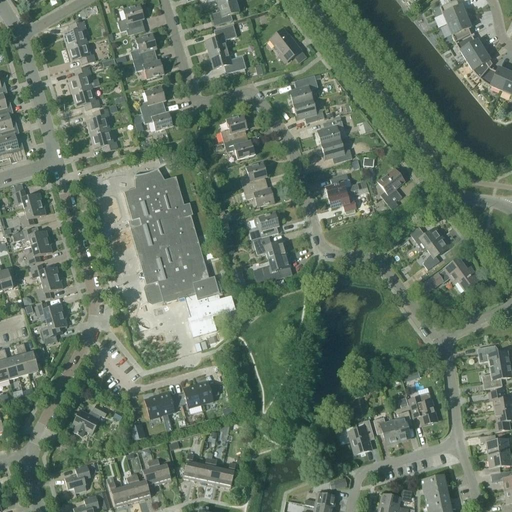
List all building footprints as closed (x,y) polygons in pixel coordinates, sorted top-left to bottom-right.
[(439,8),(447,26),(465,18),(461,7),(458,8),(456,1),(450,4),(446,5),(439,8)] [(235,2),(218,8),(219,13),(210,16),(213,28),(232,22),(230,16),(239,14),(235,2)] [(144,33),(143,27),(141,21),(144,21),(139,7),(122,12),(123,12),(125,21),(117,23),(120,34),(126,32),(127,38),(144,33)] [(465,18),(447,26),(454,44),(468,36),(466,31),(470,29),(465,18)] [(63,36),(67,49),(86,44),(82,31),(85,30),(83,23),(70,27),(71,33),(63,36)] [(227,52),(225,42),(236,38),(233,27),(213,32),(215,40),(205,43),(209,57),(227,52)] [(289,61),(293,58),(301,53),(291,41),(282,31),(269,41),(281,56),(279,58),(283,63),(288,60),(289,61)] [(130,53),(132,63),(155,57),(154,51),(156,51),(152,36),(135,41),(135,42),(138,51),(130,53)] [(457,49),(466,62),(483,51),(476,41),(473,44),(469,38),(455,46),(457,49)] [(86,44),(67,49),(71,63),(79,61),(81,67),(94,63),(93,56),(90,57),(86,44)] [(483,51),(466,62),(472,72),(475,76),(479,80),(491,66),(489,62),(483,51)] [(227,52),(209,57),(213,71),(224,68),(226,75),(237,72),(234,60),(230,61),(227,52)] [(155,57),(132,63),(135,74),(144,71),(146,80),(146,81),(164,76),(159,62),(157,63),(155,57)] [(115,60),(117,67),(126,64),(125,58),(115,60)] [(113,61),(108,62),(110,71),(116,70),(113,61)] [(260,67),(254,68),(257,77),(259,76),(263,75),(261,69),(260,67)] [(91,89),(91,90),(100,87),(98,81),(89,83),(87,76),(90,75),(88,69),(74,73),(76,79),(68,81),(72,95),(91,89)] [(500,92),(509,74),(498,69),(496,73),(490,71),(481,81),(483,84),(489,87),(500,92)] [(511,75),(509,74),(500,92),(511,97),(511,75)] [(293,107),(312,102),(312,101),(309,92),(317,89),(315,81),(314,78),(294,83),(296,91),(289,93),(293,107)] [(138,106),(141,116),(164,109),(162,103),(165,103),(161,88),(144,94),(147,103),(138,106)] [(95,103),(91,90),(91,89),(72,95),(76,109),(84,106),(86,112),(99,108),(97,102),(95,103)] [(2,95),(0,95),(0,117),(8,116),(12,115),(9,103),(5,104),(2,96),(2,95)] [(312,102),(293,107),(292,107),(293,108),(297,121),(304,120),(305,125),(324,120),(321,111),(315,113),(312,102)] [(164,109),(141,116),(144,126),(153,123),(155,132),(155,133),(172,128),(168,114),(166,115),(164,109)] [(86,123),(90,137),(109,131),(105,118),(108,117),(106,111),(93,115),(94,121),(86,123)] [(8,116),(0,117),(0,139),(14,136),(18,135),(15,123),(10,125),(8,116)] [(220,134),(223,144),(246,138),(244,132),(247,131),(243,117),(226,122),(226,123),(226,122),(229,131),(220,134)] [(320,147),(340,142),(340,141),(337,131),(343,129),(340,120),(322,125),(324,131),(317,133),(321,147),(320,147)] [(362,124),(365,134),(372,132),(366,123),(362,124)] [(109,131),(90,137),(94,151),(102,148),(104,154),(117,150),(115,144),(113,145),(109,131)] [(0,162),(9,159),(11,165),(26,161),(21,144),(16,145),(14,136),(0,139),(0,162)] [(246,138),(223,144),(226,154),(235,152),(237,161),(236,161),(237,162),(254,157),(250,143),(248,143),(246,138)] [(340,142),(320,147),(321,148),(325,162),(332,160),(334,165),(352,160),(349,151),(343,153),(340,142)] [(167,162),(165,155),(157,157),(160,165),(167,162)] [(374,160),(363,159),(362,168),(373,169),(374,160)] [(240,181),(243,192),(266,185),(264,179),(267,179),(262,165),(245,169),(245,170),(246,170),(248,179),(240,181)] [(135,190),(123,193),(131,221),(128,223),(130,230),(129,230),(146,287),(145,290),(148,303),(151,305),(162,302),(163,305),(186,299),(190,298),(194,296),(196,302),(217,295),(218,295),(215,284),(214,279),(208,280),(190,217),(192,217),(188,205),(183,207),(174,179),(164,182),(157,171),(160,170),(159,169),(156,171),(153,173),(147,175),(145,175),(139,176),(135,177),(131,177),(131,178),(134,178),(135,190)] [(395,204),(401,199),(395,190),(404,183),(394,170),(377,184),(384,193),(380,197),(391,212),(397,207),(395,204)] [(346,176),(334,179),(330,181),(331,187),(324,189),(327,200),(346,195),(346,194),(354,192),(356,191),(358,191),(357,185),(344,189),(343,183),(348,182),(346,176)] [(266,185),(243,192),(246,202),(254,199),(257,208),(256,208),(256,209),(274,204),(270,190),(267,191),(266,185)] [(23,192),(22,186),(14,188),(16,194),(23,192)] [(22,205),(24,211),(43,205),(43,202),(41,202),(39,195),(26,199),(24,192),(12,195),(16,207),(22,205)] [(349,205),(346,195),(327,200),(331,211),(342,208),(344,213),(354,210),(355,210),(354,204),(349,205)] [(43,205),(24,211),(26,217),(19,219),(22,229),(33,226),(32,220),(45,216),(43,209),(44,209),(43,205)] [(218,218),(220,225),(227,222),(227,223),(231,222),(229,214),(218,218)] [(250,231),(249,234),(251,242),(261,240),(278,235),(276,229),(279,228),(275,214),(253,220),(256,230),(250,231)] [(227,222),(220,225),(218,225),(221,235),(230,232),(227,223),(227,222)] [(435,229),(424,236),(418,228),(409,235),(422,253),(426,250),(442,239),(435,229)] [(46,232),(38,234),(37,229),(12,236),(14,243),(21,241),(22,244),(29,242),(30,248),(50,243),(49,239),(48,240),(46,232)] [(265,255),(267,261),(286,256),(283,243),(270,246),(268,238),(252,243),(256,257),(265,255)] [(435,259),(449,249),(442,239),(426,250),(430,256),(422,265),(427,272),(439,263),(435,259)] [(51,246),(50,243),(30,248),(32,254),(26,256),(29,266),(40,263),(38,258),(52,254),(49,246),(51,246)] [(286,256),(267,261),(269,268),(260,270),(264,284),(280,280),(278,272),(290,269),(286,256)] [(464,293),(479,283),(470,269),(466,272),(458,260),(443,271),(444,272),(438,276),(437,275),(422,286),(428,294),(442,283),(443,284),(450,279),(454,285),(457,283),(464,293)] [(39,279),(41,285),(60,279),(59,275),(58,276),(56,268),(43,272),(41,267),(30,270),(33,280),(39,279)] [(0,286),(2,292),(12,289),(7,271),(1,273),(0,270),(0,286)] [(60,279),(41,285),(42,291),(36,292),(39,303),(50,299),(49,294),(62,290),(60,283),(61,282),(60,279)] [(189,308),(186,309),(189,319),(187,320),(192,339),(216,332),(212,318),(235,312),(233,306),(231,298),(219,301),(218,297),(217,295),(196,302),(194,296),(190,298),(186,299),(189,308)] [(43,316),(45,322),(65,317),(64,313),(62,314),(60,306),(47,310),(46,305),(34,308),(37,318),(43,316)] [(65,317),(45,322),(47,328),(40,330),(43,340),(55,337),(53,332),(66,328),(64,321),(66,320),(65,317)] [(488,363),(489,369),(508,366),(506,353),(496,355),(494,347),(476,350),(479,364),(488,363)] [(26,355),(22,357),(28,376),(37,373),(32,354),(26,355)] [(18,358),(13,359),(18,378),(28,376),(22,357),(18,358)] [(0,383),(8,381),(3,362),(2,358),(0,358),(0,383)] [(7,361),(3,362),(8,381),(9,381),(18,378),(13,359),(7,361)] [(508,366),(489,369),(490,376),(481,378),(483,391),(501,388),(500,381),(511,379),(508,366)] [(407,375),(401,377),(402,378),(404,384),(410,382),(407,375)] [(208,383),(195,387),(200,406),(213,403),(212,398),(219,396),(216,386),(209,388),(208,383)] [(370,386),(362,388),(364,395),(371,393),(370,387),(370,386)] [(183,394),(177,396),(180,407),(186,406),(188,410),(200,406),(195,387),(182,391),(183,394)] [(14,394),(16,400),(25,397),(23,391),(14,394)] [(492,402),(494,414),(511,410),(511,398),(504,400),(502,392),(488,394),(489,403),(492,402)] [(169,394),(156,398),(162,417),(164,423),(168,422),(167,416),(175,414),(169,394)] [(421,426),(436,423),(431,403),(429,394),(418,397),(419,399),(407,402),(413,420),(419,419),(421,426)] [(156,398),(144,402),(149,421),(162,417),(156,398)] [(398,401),(401,409),(407,407),(405,399),(398,401)] [(104,419),(107,412),(96,406),(92,413),(93,413),(91,418),(79,412),(72,425),(76,427),(72,434),(81,438),(84,431),(91,435),(98,422),(98,421),(100,417),(104,419)] [(231,409),(222,412),(224,417),(232,415),(231,409)] [(511,410),(494,414),(496,425),(493,425),(495,434),(509,431),(508,423),(511,422),(511,410)] [(392,423),(398,444),(410,440),(406,428),(412,426),(408,412),(397,415),(399,421),(392,423)] [(385,447),(398,444),(392,423),(385,425),(383,419),(373,422),(377,436),(382,435),(385,447)] [(368,442),(374,441),(369,422),(362,423),(364,430),(348,435),(354,455),(370,450),(368,442)] [(220,428),(219,433),(222,434),(221,441),(227,442),(227,441),(230,426),(221,428),(220,428)] [(143,434),(132,438),(133,443),(144,440),(143,434)] [(485,444),(487,457),(509,454),(507,441),(495,443),(494,437),(479,439),(480,445),(485,444)] [(177,444),(169,446),(170,452),(179,450),(177,444)] [(484,477),(496,475),(500,474),(499,469),(511,467),(509,454),(487,457),(489,470),(483,471),(484,477)] [(194,482),(198,466),(191,465),(193,457),(187,455),(182,480),(194,482)] [(198,466),(194,482),(206,485),(211,460),(207,460),(206,459),(204,467),(198,466)] [(157,460),(152,462),(159,486),(171,482),(168,473),(166,467),(166,466),(159,468),(157,460)] [(211,460),(206,485),(218,487),(221,471),(215,470),(217,462),(211,460)] [(159,486),(152,462),(147,463),(149,471),(142,473),(145,483),(147,489),(159,486)] [(97,464),(90,466),(92,475),(99,473),(97,464)] [(228,472),(221,471),(218,487),(230,490),(233,477),(234,473),(235,465),(229,464),(228,472)] [(64,480),(67,492),(73,490),(75,495),(86,492),(84,487),(85,487),(84,482),(90,480),(86,468),(74,471),(76,477),(64,480)] [(511,478),(511,473),(500,474),(496,475),(497,481),(502,480),(504,493),(511,491),(511,478)] [(145,483),(139,484),(137,477),(136,477),(132,478),(131,478),(138,502),(150,499),(147,489),(145,483)] [(420,482),(423,494),(446,489),(443,477),(420,482)] [(138,502),(131,478),(126,480),(128,488),(122,489),(127,505),(138,502)] [(107,484),(108,485),(115,509),(127,505),(122,489),(116,491),(112,479),(106,481),(107,484)] [(345,479),(333,482),(335,491),(347,488),(345,479)] [(448,500),(446,489),(423,494),(425,505),(448,500)] [(401,491),(400,497),(400,499),(381,495),(379,507),(398,511),(398,509),(399,502),(409,504),(411,493),(401,491)] [(511,491),(504,493),(505,506),(500,507),(500,511),(505,511),(511,511),(511,491)] [(107,502),(105,494),(98,496),(100,504),(107,502)] [(304,506),(314,508),(314,506),(333,510),(336,498),(317,494),(315,503),(305,501),(304,506)] [(92,511),(99,510),(95,498),(83,501),(85,507),(72,511),(92,511)] [(450,511),(448,500),(425,505),(426,511),(450,511)]
